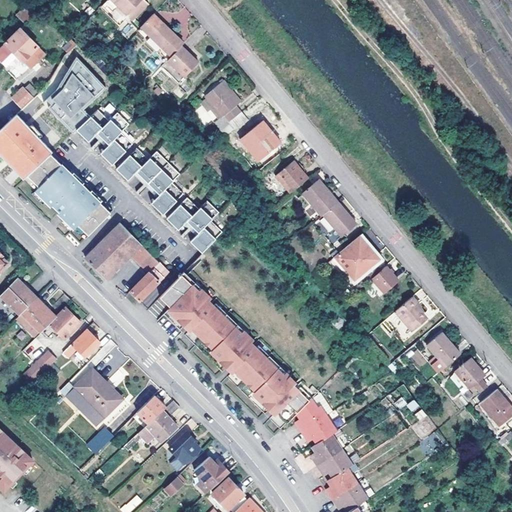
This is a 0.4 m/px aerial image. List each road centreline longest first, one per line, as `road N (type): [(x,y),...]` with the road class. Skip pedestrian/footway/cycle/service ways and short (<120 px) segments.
road 1 (residential): [(193,0),(511,376)]
road 2 (secondary): [(298,511),(229,426),(0,196)]
road 3 (track): [(334,0),(411,89),(511,230)]
